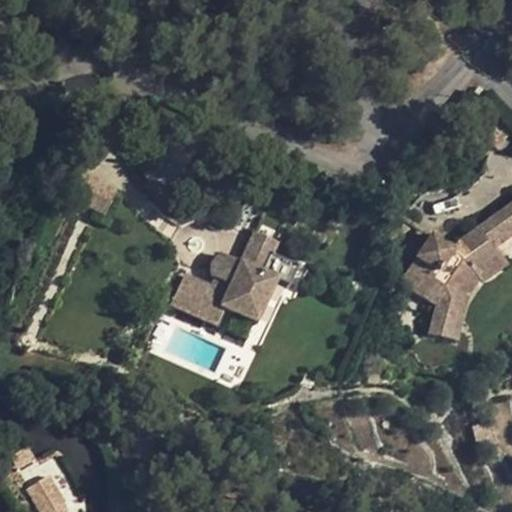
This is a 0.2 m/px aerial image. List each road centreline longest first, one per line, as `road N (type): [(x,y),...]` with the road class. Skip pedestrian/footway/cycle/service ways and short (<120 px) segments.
road 1 (residential): [(375,131),(364,151),(333,159),(98,58)]
road 2 (residential): [(98,58),(0,193)]
road 3 (residential): [(0,408),(75,449),(93,487),(94,511)]
road 4 (residential): [(363,0),(363,113),(375,131)]
road 5 (residential): [(375,131),(414,111),(472,52)]
